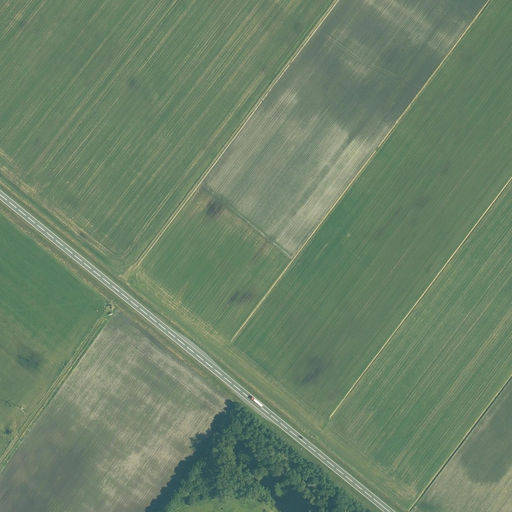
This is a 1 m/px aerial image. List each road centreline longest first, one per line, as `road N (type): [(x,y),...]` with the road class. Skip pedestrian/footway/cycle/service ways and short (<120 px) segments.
road 1 (trunk): [(389,511),(0,195)]
road 2 (track): [(335,0),(128,282)]
road 3 (track): [(114,302),(0,463)]
